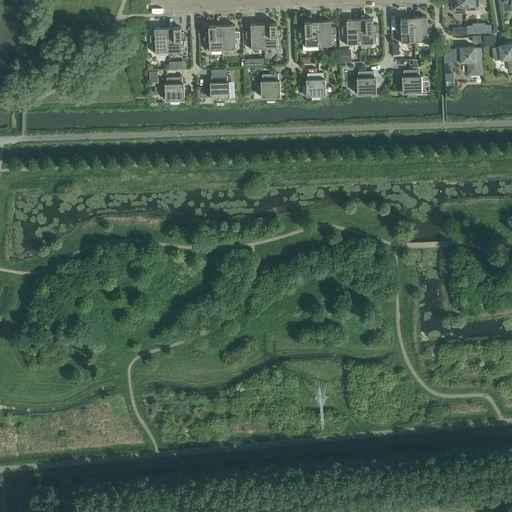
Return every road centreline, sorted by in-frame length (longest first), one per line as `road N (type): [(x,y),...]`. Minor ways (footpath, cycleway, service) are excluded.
road 1 (unknown): [(5,187),(28,174),(511,159)]
road 2 (unknown): [(0,396),(69,398),(126,376),(211,380),(283,350),(401,352)]
